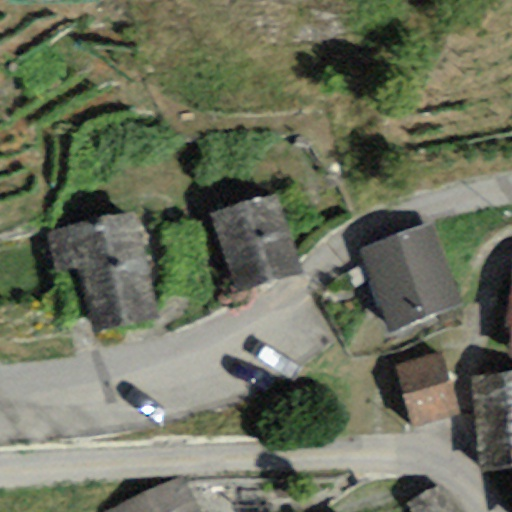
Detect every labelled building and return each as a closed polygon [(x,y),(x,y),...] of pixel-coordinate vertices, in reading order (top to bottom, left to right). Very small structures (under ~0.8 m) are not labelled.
[(277,195),(209,216),(234,296),(302,275),(277,195)] [(138,214),(44,231),(52,273),(80,267),(92,333),(157,321),(138,214)] [(431,224),(358,250),(388,333),(461,307),(431,224)] [(394,366),(410,427),(459,414),(442,353),(394,366)] [(511,374),(469,378),(476,472),(511,468),(511,374)] [(201,511),(183,475),(107,511),(201,511)] [(452,511),(436,486),(408,504),(412,511),(452,511)]
